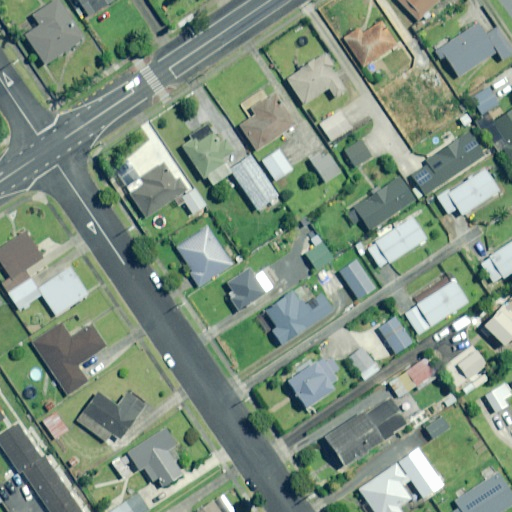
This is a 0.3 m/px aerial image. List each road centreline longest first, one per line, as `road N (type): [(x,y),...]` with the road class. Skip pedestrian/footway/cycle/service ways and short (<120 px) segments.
road 1 (residential): [(50,150),(292,511)]
road 2 (tertiary): [(50,150),(273,0)]
